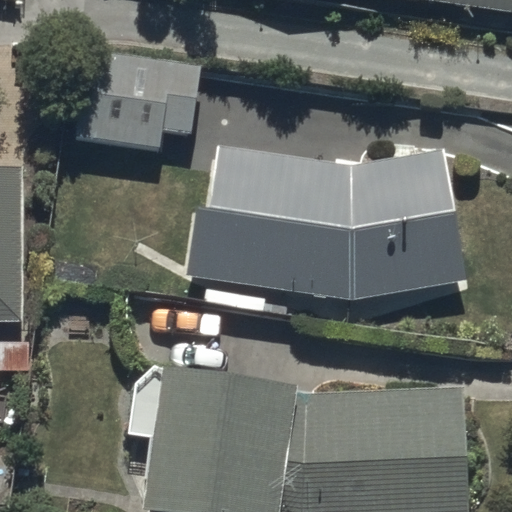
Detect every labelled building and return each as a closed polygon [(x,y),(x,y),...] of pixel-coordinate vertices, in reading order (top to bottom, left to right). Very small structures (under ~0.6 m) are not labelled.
[(511,0),(401,0),(511,16),(511,0)] [(164,132),(192,135),(199,72),(84,58),(74,139),(66,138),(63,170),(95,173),(98,146),(161,154),(164,132)] [(182,279),(297,297),(345,304),(466,285),(442,152),(349,167),(218,150),(211,214),(193,211),(182,279)] [(0,325),(24,325),(23,173),(0,172),(0,325)] [(211,309),(151,303),(148,334),(207,341),(211,309)] [(298,392),(169,375),(155,370),(137,388),(129,440),(152,444),(140,511),(465,511),(460,390),(298,392)]
